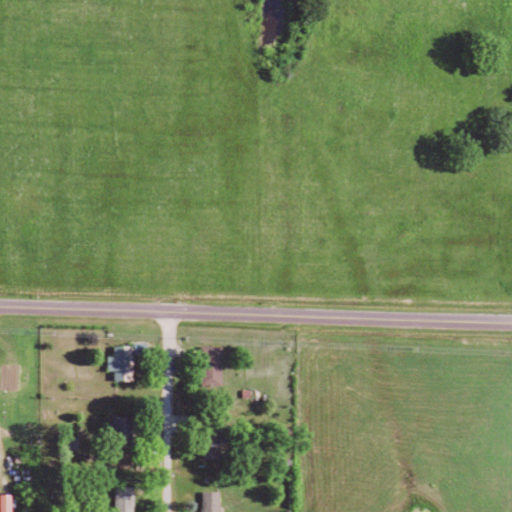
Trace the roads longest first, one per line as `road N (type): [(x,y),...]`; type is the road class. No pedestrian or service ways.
road 1 (tertiary): [(0,304),(511,325)]
road 2 (residential): [(171,311),(171,511)]
